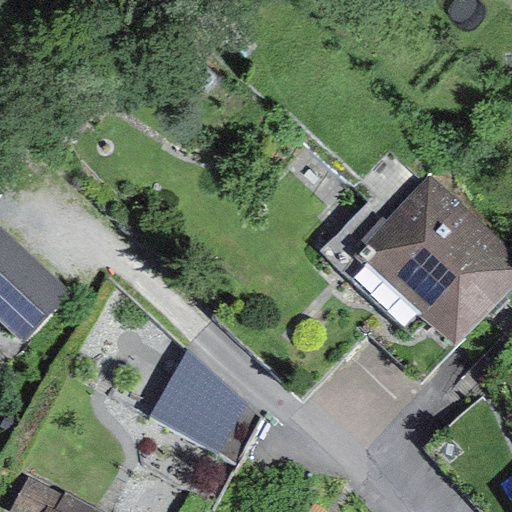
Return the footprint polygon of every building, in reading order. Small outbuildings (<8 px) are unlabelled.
[(341,233),(361,252),(354,259),(457,354),(511,295),(511,257),(428,179),(425,183),(389,149),(359,180),(376,196),(341,233)] [(0,326),(22,346),(68,295),(0,233),(0,326)] [(226,458),(260,396),(187,355),(152,417),(226,458)] [(99,511),(63,492),(61,497),(28,479),(10,511),(99,511)] [(327,511),(315,503),(307,511),(327,511)]
